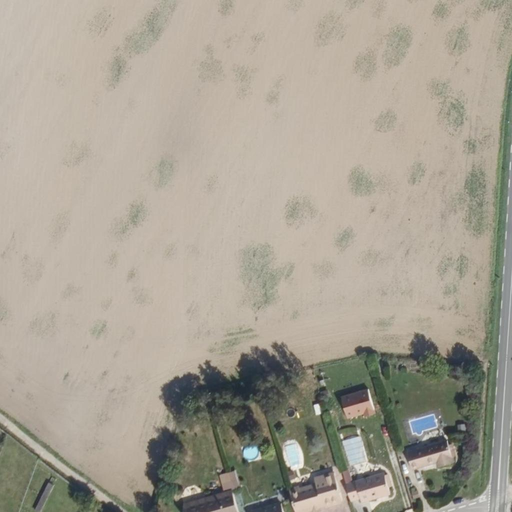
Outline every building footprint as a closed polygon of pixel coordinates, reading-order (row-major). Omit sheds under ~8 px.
[(350,420),(375,410),(366,387),(341,397),(350,420)] [(316,415),(323,413),(321,402),(314,404),(316,415)] [(440,460),(450,457),(445,436),(405,448),(410,465),(433,458),(439,456),(440,460)] [(223,487),(229,485),(235,484),(231,467),(218,471),(223,487)] [(359,495),(388,487),(383,467),(343,479),(348,495),(358,492),(359,495)] [(323,502),(340,496),(332,468),(313,474),(314,478),(297,484),(297,486),(287,488),(294,511),(298,511),(305,510),(304,506),(323,500),(323,502)] [(293,469),(286,472),(290,481),(296,478),(293,469)] [(44,486),(50,489),(55,477),(50,474),(44,486)] [(287,488),(297,486),(297,484),(296,480),(286,483),(287,488)] [(224,511),(236,509),(229,485),(223,487),(200,493),(201,498),(182,503),(184,511),(224,511)] [(36,506),(41,508),(50,489),(44,486),(36,506)] [(182,503),(201,498),(200,493),(181,499),(182,503)] [(248,511),(280,511),(277,499),(247,508),(248,511)]
